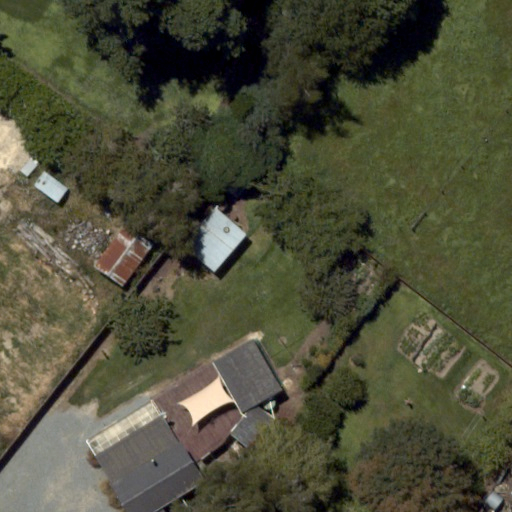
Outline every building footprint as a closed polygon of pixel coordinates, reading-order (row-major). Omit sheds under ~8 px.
[(251,235),(214,204),(180,245),(217,275),(251,235)] [(157,256),(121,230),(90,273),(126,299),(157,256)] [(511,244),(494,230),(460,272),(511,313),(511,244)] [(511,313),(460,272),(429,310),(511,376),(511,313)] [(243,344),(84,449),(125,511),(176,511),(206,493),(186,464),(281,401),(243,344)]
